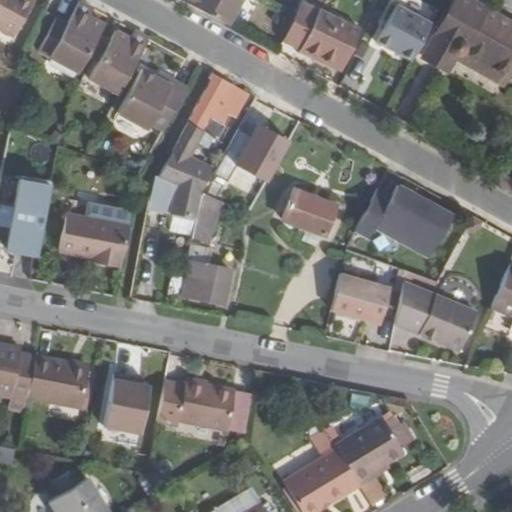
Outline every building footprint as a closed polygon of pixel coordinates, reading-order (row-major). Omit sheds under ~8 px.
[(27,0),(0,0),(0,34),(9,40),(30,1),(27,0)] [(174,0),(220,25),(233,0),(174,0)] [(294,0),(286,15),(273,40),(290,49),(311,10),(294,0)] [(48,18),(37,11),(19,44),(68,72),(77,57),(90,34),(95,24),(81,16),(85,8),(71,1),(59,23),(48,18)] [(419,59),(433,16),(387,2),(373,44),(419,59)] [(352,32),(311,10),(290,49),(288,53),(300,59),(302,56),(326,68),(327,66),(301,52),(311,32),(318,36),(322,29),(341,39),(337,48),(342,51),(352,32)] [(511,36),(504,32),(506,29),(480,13),(460,45),(505,73),(511,60),(511,36)] [(311,32),(301,52),(327,66),(337,48),(341,39),(322,29),(318,36),(311,32)] [(88,63),(80,78),(108,94),(139,38),(126,31),(121,38),(106,31),(101,40),(88,63)] [(95,38),(90,34),(77,57),(83,60),(95,38)] [(101,40),(95,38),(83,60),(88,63),(101,40)] [(140,130),(144,123),(158,130),(179,87),(165,80),(162,85),(146,76),(132,69),(108,112),(140,130)] [(149,71),(146,76),(162,85),(165,80),(149,71)] [(241,95),(204,76),(166,149),(186,159),(188,154),(196,139),(205,145),(219,116),(228,121),(241,95)] [(456,86),(441,77),(422,107),(437,117),(456,86)] [(248,139),(238,133),(215,174),(258,198),(291,139),(258,121),(248,139)] [(213,167),(188,154),(186,159),(166,149),(151,178),(198,195),(199,192),(213,167)] [(15,178),(9,252),(43,255),(49,181),(15,178)] [(198,195),(151,178),(147,203),(193,218),(198,195)] [(318,241),(332,193),(290,179),(278,217),(299,223),(295,234),(318,241)] [(371,188),(354,221),(424,257),(446,215),(390,186),(385,195),(371,188)] [(213,194),(199,192),(198,195),(193,218),(190,239),(204,242),(213,194)] [(66,213),(59,251),(92,256),(102,257),(101,264),(121,267),(129,224),(66,213)] [(463,213),(456,228),(467,234),(474,218),(463,213)] [(204,242),(190,239),(186,256),(190,257),(206,259),(208,242),(204,242)] [(190,257),(184,293),(223,299),(228,263),(206,259),(190,257)] [(374,264),(361,259),(356,272),(370,277),(374,264)] [(511,266),(506,265),(491,310),(511,317),(511,266)] [(387,287),(336,273),(330,309),(369,320),(372,300),(384,303),(387,287)] [(463,352),(477,312),(401,285),(395,321),(394,327),(422,336),(463,352)] [(369,320),(380,323),(384,303),(372,300),(369,320)] [(19,347),(0,343),(0,394),(9,396),(24,399),(25,396),(33,354),(18,351),(19,347)] [(88,365),(33,354),(25,396),(80,407),(88,365)] [(131,375),(113,371),(102,425),(139,432),(148,386),(141,384),(130,382),(131,375)] [(143,377),(131,375),(130,382),(141,384),(143,377)] [(183,385),(163,381),(155,420),(176,425),(177,419),(225,429),(233,389),(184,379),(183,385)] [(9,396),(7,408),(22,412),(24,399),(9,396)] [(381,417),(333,445),(358,487),(372,478),(370,473),(387,463),(403,454),(400,449),(384,422),(381,417)] [(393,417),(384,422),(400,449),(409,443),(393,417)] [(323,428),(308,436),(317,451),(331,443),(323,428)] [(329,501),(330,503),(358,487),(333,445),(331,443),(317,451),(320,457),(282,480),(301,511),(315,511),(321,509),(320,506),(329,501)] [(390,468),(387,463),(370,473),(372,478),(390,468)] [(58,483),(64,492),(81,481),(75,472),(58,483)] [(64,492),(48,501),(54,511),(107,511),(87,477),(81,481),(64,492)]
